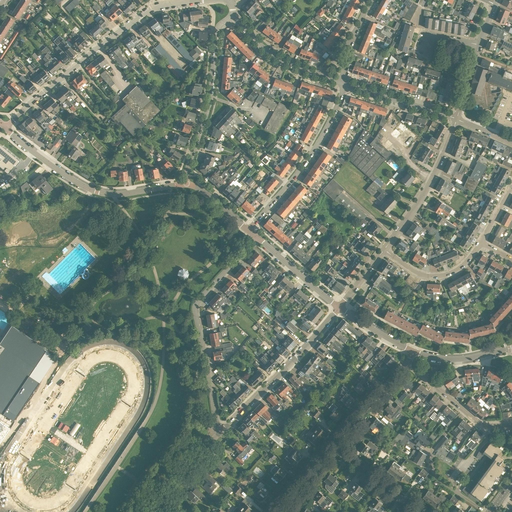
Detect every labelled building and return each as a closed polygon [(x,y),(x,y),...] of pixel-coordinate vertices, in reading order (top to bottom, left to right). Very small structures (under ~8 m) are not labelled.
[(23,0),(20,0),(19,3),(28,9),(30,6),(28,5),(29,3),(23,0)] [(120,0),(118,0),(117,1),(118,2),(116,5),(122,12),(123,11),(126,14),(127,14),(128,13),(128,12),(130,10),(120,0)] [(120,0),(130,10),(135,6),(129,0),(127,2),(125,0),(120,0)] [(260,12),(256,8),(261,3),(257,0),(255,0),(254,1),(252,0),(251,0),(248,4),(258,14),(260,12)] [(345,4),(348,6),(347,9),(354,12),(357,7),(343,0),(342,2),(345,3),(345,4)] [(392,5),(389,3),(383,0),(382,0),(380,5),(386,9),(389,11),(391,7),(394,9),(396,7),(392,5)] [(511,9),(511,0),(504,0),(502,4),(511,9)] [(116,5),(115,5),(112,1),(108,6),(108,7),(111,9),(117,17),(122,12),(116,5)] [(19,3),(16,7),(24,12),(25,9),(27,10),(28,9),(19,3)] [(471,3),(468,9),(465,8),(468,9),(475,13),(478,7),(471,3)] [(73,8),(69,4),(65,8),(69,12),(73,8)] [(251,18),(254,14),(256,16),(258,14),(248,4),(243,9),(249,14),(248,15),(251,18)] [(377,10),(383,14),(386,9),(380,5),(377,10)] [(16,7),(14,11),(23,17),(24,15),(23,13),(24,12),(16,7)] [(117,17),(111,9),(108,7),(106,9),(108,11),(106,14),(112,21),(117,17)] [(341,12),(351,17),(354,12),(347,9),(344,7),(342,10),(339,9),(338,10),(341,12)] [(321,8),(316,13),(320,17),(325,12),(321,8)] [(451,8),(449,14),(452,14),(452,15),(453,15),(458,16),(459,16),(460,14),(460,13),(458,12),(454,10),(454,9),(451,8)] [(498,15),(507,18),(510,12),(501,8),(498,15)] [(475,13),(468,9),(464,16),(472,19),(475,13)] [(379,20),(383,14),(377,10),(373,16),(379,20)] [(14,11),(11,15),(18,20),(20,17),(22,19),(23,17),(14,11)] [(189,14),(191,25),(197,28),(197,26),(207,27),(208,17),(205,17),(202,17),(201,11),(189,12),(189,14)] [(351,17),(341,12),(340,14),(338,17),(341,19),(348,23),(351,17)] [(174,30),(172,22),(171,22),(170,18),(169,19),(168,14),(162,16),(163,24),(165,23),(166,28),(170,27),(171,31),(174,30)] [(190,24),(191,25),(189,14),(182,15),(184,22),(178,23),(183,28),(186,32),(187,30),(190,24)] [(101,17),(99,15),(94,19),(96,22),(103,29),(108,24),(101,17)] [(326,22),(324,21),(316,15),(314,18),(318,21),(319,20),(325,24),(326,22)] [(496,21),(504,25),(507,18),(498,15),(496,21)] [(5,20),(14,26),(15,24),(13,23),(15,21),(7,16),(5,20)] [(103,29),(96,22),(94,19),(91,16),(89,17),(86,20),(88,22),(98,33),(101,31),(102,31),(103,30),(103,29)] [(148,24),(154,32),(160,28),(154,19),(148,24)] [(5,20),(2,24),(9,29),(10,27),(12,28),(14,26),(5,20)] [(341,34),(345,29),(336,21),(332,27),(341,34)] [(94,38),(95,37),(96,36),(96,35),(98,33),(88,22),(85,24),(91,30),(88,32),(94,38)] [(368,28),(382,33),(383,30),(381,29),(382,27),(377,25),(371,22),(368,28)] [(2,24),(0,26),(0,29),(8,34),(9,33),(8,31),(9,29),(2,24)] [(145,37),(150,33),(145,25),(139,30),(141,34),(142,33),(145,37)] [(301,29),(295,25),(291,30),(297,34),(301,29)] [(413,34),(415,27),(406,25),(404,31),(413,34)] [(268,36),(272,31),(266,26),(262,32),(268,36)] [(331,34),(337,38),(341,34),(332,27),(328,31),(327,31),(331,34)] [(502,39),(505,31),(494,27),(491,35),(502,39)] [(366,34),(372,36),(373,34),(377,35),(377,36),(384,38),(385,35),(382,33),(368,28),(366,34)] [(0,29),(0,35),(5,39),(8,34),(0,29)] [(231,41),(236,36),(231,31),(226,36),(231,41)] [(277,34),(272,31),(268,36),(273,40),(277,34)] [(337,38),(331,34),(327,31),(324,35),(324,36),(327,38),(333,43),(337,38)] [(402,37),(411,40),(413,34),(404,31),(402,37)] [(70,34),(73,36),(83,48),(83,47),(85,45),(86,46),(88,44),(82,37),(79,39),(78,38),(77,37),(75,34),(73,32),(70,34)] [(128,37),(135,46),(136,47),(140,43),(144,48),(146,46),(141,38),(138,40),(133,34),(128,37)] [(277,34),(273,40),(278,44),(282,38),(277,34)] [(371,39),(372,36),(366,34),(363,40),(370,42),(373,44),(380,47),(381,44),(374,42),(375,40),(371,39)] [(80,50),(83,48),(73,36),(70,38),(72,41),(73,40),(74,41),(73,42),(74,43),(72,45),(78,53),(81,50),(80,50)] [(235,46),(240,41),(236,36),(231,41),(235,46)] [(123,41),(128,48),(130,50),(132,48),(135,46),(128,37),(123,41)] [(400,43),(409,46),(411,40),(402,37),(400,43)] [(333,43),(327,38),(323,44),(328,49),(333,43)] [(290,39),(288,41),(287,41),(283,47),(288,50),(294,41),(290,39)] [(74,52),(70,47),(63,40),(60,42),(67,49),(65,51),(70,57),(70,58),(71,59),(74,56),(73,56),(76,53),(74,51),(74,52)] [(293,54),(297,48),(299,48),(301,44),(294,40),(294,41),(288,50),(293,54)] [(370,42),(363,40),(361,45),(367,48),(370,49),(371,50),(372,46),(373,47),(379,49),(380,47),(373,44),(370,42)] [(240,50),(245,45),(240,41),(235,46),(240,50)] [(502,45),(511,50),(511,49),(511,44),(504,41),(502,45)] [(495,44),(494,44),(488,42),(486,49),(492,50),(496,52),(498,46),(495,45),(495,44)] [(307,43),(306,47),(305,46),(303,50),(301,49),(298,56),(304,58),(307,52),(308,48),(310,44),(307,43)] [(409,46),(400,43),(398,50),(407,53),(409,46)] [(119,52),(121,51),(116,45),(115,45),(114,46),(111,48),(122,63),(123,62),(126,66),(128,68),(130,70),(135,66),(131,61),(128,63),(126,60),(125,61),(119,52)] [(244,55),(249,50),(245,45),(240,50),(244,55)] [(365,54),(368,55),(372,57),(373,55),(369,53),(370,49),(367,48),(361,45),(358,51),(365,54)] [(500,49),(509,54),(511,55),(511,50),(502,45),(500,49)] [(69,59),(64,52),(57,46),(55,48),(58,52),(58,54),(57,55),(64,64),(65,63),(66,63),(67,62),(67,61),(69,59)] [(156,50),(154,48),(154,47),(151,50),(151,52),(157,59),(161,55),(160,55),(158,52),(156,50)] [(120,65),(122,68),(126,66),(123,62),(122,63),(111,48),(109,50),(108,50),(107,51),(107,52),(111,58),(113,56),(120,65)] [(189,54),(190,55),(192,57),(194,60),(199,55),(194,50),(189,54)] [(232,58),(231,58),(231,53),(228,51),(227,50),(226,50),(225,57),(224,57),(223,65),(231,65),(232,58)] [(244,55),(242,57),(244,60),(247,58),(249,59),(254,54),(249,50),(244,55)] [(317,63),(319,56),(316,55),(317,52),(313,51),(312,54),(310,60),(317,63)] [(310,60),(312,54),(307,52),(304,58),(310,60)] [(49,61),(57,70),(59,67),(60,68),(62,66),(56,59),(53,61),(47,54),(44,56),(49,61)] [(104,70),(109,66),(110,65),(102,55),(97,59),(96,60),(102,67),(104,70)] [(49,61),(44,56),(42,59),(46,63),(44,65),(52,74),(55,73),(54,72),(57,70),(49,61)] [(407,65),(409,66),(408,69),(413,71),(416,60),(409,58),(407,65)] [(131,61),(135,66),(137,68),(139,66),(139,65),(138,64),(133,59),(131,61)] [(96,60),(91,64),(97,71),(102,67),(96,60)] [(423,62),(416,60),(413,71),(419,73),(418,76),(421,77),(423,71),(419,70),(420,69),(421,69),(423,62)] [(496,69),(496,68),(490,66),(491,62),(483,60),(481,66),(489,69),(488,71),(492,72),(503,77),(505,72),(496,69)] [(0,77),(2,79),(8,69),(6,68),(6,67),(1,62),(0,61),(0,77)] [(16,64),(21,69),(24,66),(19,61),(16,64)] [(362,64),(356,62),(355,66),(352,73),(358,75),(360,68),(362,64)] [(49,78),(49,77),(43,70),(41,72),(36,67),(33,63),(30,65),(32,67),(31,67),(35,71),(36,72),(44,81),(46,79),(47,79),(49,78)] [(97,71),(91,64),(86,68),(90,73),(89,74),(92,77),(95,75),(96,77),(99,74),(97,71)] [(170,65),(169,64),(167,67),(178,78),(180,76),(178,74),(176,72),(174,70),(172,67),(170,65)] [(243,73),(247,68),(244,64),(239,64),(239,69),(238,72),(243,73)] [(250,69),(250,70),(248,72),(253,76),(259,68),(254,64),(250,69)] [(42,84),(42,83),(44,81),(36,72),(35,71),(31,67),(29,69),(32,73),(30,75),(32,77),(39,85),(40,85),(41,85),(42,84)] [(511,73),(506,71),(505,72),(503,77),(492,72),(488,71),(483,69),(478,67),(469,92),(472,93),(474,102),(477,101),(477,105),(480,105),(481,108),(488,107),(490,107),(491,111),(495,110),(495,106),(497,106),(496,102),(500,101),(499,97),(502,97),(501,93),(491,94),(489,83),(511,92),(511,91),(511,73)] [(259,68),(253,76),(252,76),(257,80),(264,72),(259,68)] [(373,68),(372,71),(370,79),(375,80),(378,72),(379,70),(373,68)] [(431,79),(434,71),(427,69),(425,77),(431,79)] [(370,79),(372,71),(366,70),(364,77),(370,79)] [(384,75),(382,75),(383,71),(379,70),(378,72),(375,80),(381,82),(384,75)] [(105,71),(102,73),(100,75),(102,78),(107,84),(112,80),(105,71)] [(441,73),(434,71),(431,79),(430,82),(437,84),(439,81),(438,81),(441,73)] [(257,80),(266,88),(271,79),(268,77),(269,76),(264,72),(257,80)] [(76,79),(84,89),(88,86),(87,84),(89,82),(86,79),(86,80),(81,74),(76,79)] [(387,84),(389,77),(384,75),(381,82),(387,84)] [(35,89),(36,88),(30,81),(28,78),(26,80),(21,76),(20,77),(19,78),(23,82),(32,92),(34,90),(35,89)] [(400,82),(401,78),(396,76),(394,80),(392,87),(398,89),(400,82)] [(79,94),(84,89),(76,79),(71,83),(75,88),(74,89),(79,94)] [(272,85),(272,88),(278,90),(279,88),(281,81),(275,79),(273,86),(272,85)] [(23,91),(21,89),(23,87),(19,84),(17,86),(13,82),(10,80),(7,84),(5,85),(6,85),(6,86),(15,93),(18,97),(23,91)] [(281,81),(279,88),(282,89),(281,93),(280,96),(282,97),(287,83),(281,81)] [(301,94),(303,90),(306,91),(308,84),(302,82),(299,89),(298,93),(297,96),(299,97),(300,93),(301,94)] [(398,89),(404,90),(406,83),(400,82),(398,89)] [(420,96),(422,89),(418,88),(417,87),(418,87),(415,86),(416,83),(413,82),(412,85),(409,92),(415,94),(416,93),(418,94),(417,95),(420,96)] [(195,83),(194,87),(194,89),(193,89),(192,93),(192,95),(197,95),(198,94),(200,94),(201,88),(201,84),(195,83)] [(293,96),(294,93),(291,92),(293,86),(287,83),(282,97),(285,98),(286,94),(287,93),(293,96)] [(448,83),(446,89),(454,92),(456,85),(448,83)] [(312,93),(314,86),(308,84),(306,91),(304,96),(305,96),(307,96),(308,96),(310,97),(312,93)] [(6,85),(5,85),(4,87),(7,89),(4,93),(6,94),(4,96),(2,94),(0,95),(0,99),(1,100),(0,101),(0,104),(3,107),(15,93),(6,86),(6,85)] [(314,86),(312,93),(314,93),(313,97),(314,98),(313,101),(313,102),(315,103),(320,88),(314,86)] [(79,103),(75,99),(77,98),(75,95),(74,96),(70,91),(69,92),(66,87),(60,92),(67,100),(71,105),(75,108),(79,103)] [(137,87),(128,94),(122,100),(126,104),(111,118),(117,124),(120,122),(133,136),(160,111),(150,101),(142,92),(137,87)] [(234,88),(231,91),(231,90),(226,96),(231,100),(241,89),(239,87),(237,90),(234,88)] [(320,101),(321,96),(324,96),(326,90),(320,88),(315,103),(318,104),(319,100),(320,101)] [(241,89),(231,100),(236,104),(237,103),(239,105),(243,101),(241,99),(243,96),(241,94),(243,91),(241,89)] [(452,99),(454,92),(446,89),(443,96),(452,99)] [(326,90),(324,96),(330,98),(332,92),(326,90)] [(252,102),(258,95),(253,91),(247,98),(252,102)] [(61,103),(63,104),(65,103),(69,107),(70,106),(71,107),(70,109),(74,112),(76,110),(75,108),(71,105),(67,100),(60,92),(55,96),(61,103)] [(115,103),(120,98),(116,94),(117,94),(115,92),(114,94),(115,95),(111,99),(115,103)] [(255,101),(259,103),(272,110),(273,110),(275,111),(265,129),(273,134),(288,108),(279,103),(278,105),(276,104),(259,94),(255,101)] [(450,105),(452,99),(443,96),(441,103),(450,105)] [(59,111),(56,107),(58,105),(52,98),(48,102),(57,113),(59,111)] [(350,98),(347,107),(353,109),(354,106),(357,100),(350,98)] [(196,101),(197,100),(191,99),(186,100),(185,105),(189,107),(197,108),(199,102),(196,101)] [(360,108),(362,102),(357,100),(354,106),(360,108)] [(49,113),(51,111),(54,115),(57,113),(48,102),(43,106),(49,113)] [(360,108),(359,112),(358,115),(360,116),(361,116),(362,113),(365,114),(367,110),(369,104),(362,102),(360,108)] [(371,119),(375,106),(369,104),(367,110),(370,111),(369,115),(368,118),(371,119)] [(381,108),(375,106),(371,119),(373,120),(375,115),(378,116),(378,114),(379,114),(381,108)] [(312,108),(312,109),(311,111),(315,113),(321,117),(325,110),(318,107),(316,110),(312,108)] [(381,108),(379,114),(385,116),(387,110),(381,108)] [(228,113),(240,125),(242,122),(236,116),(238,114),(232,109),(228,113)] [(48,123),(49,122),(52,126),(56,122),(52,119),(46,114),(43,110),(40,113),(38,110),(33,114),(36,118),(38,120),(39,122),(40,122),(42,124),(41,125),(47,132),(50,129),(45,123),(48,123)] [(193,121),(195,114),(188,112),(188,111),(185,110),(183,117),(186,118),(189,119),(189,120),(190,120),(193,121)] [(311,111),(308,110),(307,112),(310,113),(308,117),(312,118),(318,122),(321,117),(315,113),(311,111)] [(240,125),(228,113),(223,117),(229,123),(236,129),(233,126),(234,124),(239,129),(242,126),(240,125)] [(397,115),(405,122),(408,123),(409,122),(411,123),(413,116),(407,114),(407,115),(399,113),(397,115)] [(354,121),(352,120),(344,115),(341,120),(349,124),(351,125),(354,121)] [(31,129),(32,130),(34,128),(34,127),(36,125),(30,117),(25,122),(31,129)] [(223,117),(220,121),(232,133),(234,135),(237,133),(234,131),(236,129),(229,123),(223,117)] [(309,124),(315,128),(318,122),(312,118),(310,121),(307,119),(306,120),(303,118),(302,120),(305,122),(309,124)] [(424,127),(426,120),(418,118),(416,124),(420,126),(424,127)] [(347,128),(349,129),(351,125),(349,124),(341,120),(339,123),(347,128)] [(37,133),(32,130),(31,129),(25,122),(25,121),(19,126),(26,134),(31,137),(32,136),(34,137),(37,133)] [(221,132),(223,133),(226,136),(228,138),(232,133),(220,121),(216,125),(221,132)] [(445,134),(438,130),(435,128),(437,124),(432,122),(431,124),(429,128),(436,132),(433,137),(440,142),(445,134)] [(182,131),(189,133),(191,126),(184,124),(180,123),(178,130),(182,131)] [(350,129),(349,129),(347,128),(339,123),(337,128),(345,132),(347,133),(350,129)] [(312,133),(315,128),(309,124),(306,129),(312,133)] [(445,134),(448,128),(444,126),(442,125),(437,124),(435,128),(438,130),(445,134)] [(211,136),(220,139),(221,135),(223,133),(221,132),(216,125),(214,128),(213,132),(212,132),(211,135),(211,136)] [(347,134),(347,133),(345,132),(337,128),(335,132),(343,136),(346,137),(348,134),(347,134)] [(75,131),(74,130),(72,129),(65,138),(64,138),(62,141),(60,143),(64,145),(67,140),(74,145),(81,136),(75,131)] [(296,131),(309,138),(312,133),(306,129),(305,131),(301,129),(300,130),(297,129),(296,131)] [(295,137),(300,140),(306,143),(309,138),(296,131),(295,133),(297,134),(295,137)] [(335,132),(333,136),(343,141),(346,137),(343,136),(335,132)] [(124,134),(119,138),(123,142),(128,138),(124,134)] [(179,136),(175,134),(173,138),(174,138),(177,140),(176,143),(180,145),(181,146),(182,145),(185,146),(186,142),(185,141),(186,139),(179,136)] [(433,137),(429,135),(428,137),(426,136),(424,139),(429,144),(430,143),(431,145),(432,144),(437,148),(440,142),(433,137)] [(485,137),(481,135),(477,144),(482,146),(485,137)] [(343,141),(333,136),(331,139),(341,145),(343,142),(342,142),(343,141)] [(59,144),(60,143),(62,141),(57,137),(52,144),(57,148),(59,144)] [(487,148),(490,139),(485,137),(482,146),(487,148)] [(424,138),(423,139),(421,143),(424,145),(422,148),(425,150),(423,153),(430,158),(434,151),(427,147),(429,144),(424,139),(424,138)] [(336,148),(339,149),(341,145),(331,139),(328,143),(336,148)] [(298,143),(296,146),(292,143),(292,144),(289,141),(287,144),(289,145),(300,153),(303,148),(298,143)] [(500,143),(495,141),(492,148),(491,151),(496,153),(500,143)] [(219,146),(217,145),(217,144),(209,142),(207,149),(215,151),(216,149),(219,150),(220,146),(219,146)] [(334,152),(336,153),(338,150),(336,149),(336,148),(328,143),(326,147),(334,152)] [(500,143),(496,153),(501,156),(506,146),(500,143)] [(0,168),(8,175),(19,160),(0,144),(0,168)] [(290,153),(296,158),(300,153),(289,145),(287,144),(286,146),(289,148),(292,151),(290,153)] [(72,150),(69,155),(67,153),(66,154),(70,156),(75,159),(78,155),(83,159),(86,154),(80,151),(81,151),(72,145),(70,148),(72,150)] [(511,148),(506,146),(501,156),(506,158),(507,159),(511,148)] [(178,161),(181,155),(175,151),(171,149),(169,152),(172,154),(171,157),(174,159),(175,160),(175,159),(178,161)] [(293,163),(296,158),(290,153),(289,156),(282,151),(280,153),(280,154),(283,156),(293,163)] [(321,155),(331,163),(334,159),(324,151),(321,155)] [(398,164),(400,162),(391,153),(389,155),(398,164)] [(416,158),(413,156),(411,159),(417,163),(419,160),(422,161),(426,164),(430,158),(423,153),(421,157),(418,155),(416,158)] [(216,160),(214,160),(215,157),(212,156),(212,157),(207,154),(205,159),(214,162),(215,163),(216,160)] [(279,156),(282,158),(281,158),(285,161),(283,163),(289,168),(293,163),(283,156),(280,154),(279,156)] [(321,155),(318,159),(329,166),(331,163),(334,164),(331,163),(321,155)] [(485,164),(487,159),(481,155),(478,160),(487,166),(488,166),(485,164)] [(261,161),(266,165),(270,161),(264,157),(261,161)] [(335,159),(337,161),(343,165),(344,162),(337,157),(335,159)] [(157,163),(161,167),(164,171),(165,170),(168,173),(173,168),(168,162),(165,159),(163,162),(161,159),(157,163)] [(318,159),(316,163),(325,169),(328,166),(329,166),(318,159)] [(466,166),(463,164),(458,162),(457,161),(456,164),(449,160),(444,171),(448,173),(451,175),(454,176),(456,171),(462,174),(466,166)] [(479,182),(486,168),(487,166),(478,160),(477,162),(477,163),(473,171),(470,177),(479,182)] [(286,173),(289,168),(283,163),(281,166),(275,161),(273,164),(276,166),(286,173)] [(313,166),(323,173),(325,169),(316,163),(313,166)] [(286,173),(276,166),(274,169),(278,171),(276,173),(282,178),(286,173)] [(311,170),(318,175),(319,174),(321,172),(323,173),(313,166),(311,170)] [(497,174),(507,178),(510,172),(503,168),(501,167),(500,170),(499,170),(499,171),(496,170),(494,172),(497,174)] [(137,180),(143,179),(141,169),(134,170),(134,169),(131,169),(132,176),(135,175),(135,177),(137,177),(137,180)] [(127,180),(127,171),(126,171),(123,171),(123,172),(119,172),(119,170),(111,171),(111,177),(119,176),(119,181),(127,180)] [(155,179),(159,178),(157,170),(147,172),(148,178),(151,177),(151,178),(155,178),(155,179)] [(221,176),(218,173),(220,172),(218,170),(215,173),(214,173),(209,179),(214,184),(221,176)] [(227,178),(228,177),(230,179),(235,173),(236,172),(234,170),(231,172),(232,172),(229,175),(228,173),(227,172),(225,171),(221,176),(214,184),(218,188),(224,181),(227,178)] [(320,177),(318,175),(311,170),(308,174),(315,179),(319,181),(321,178),(320,177)] [(404,170),(402,172),(401,172),(399,174),(398,174),(394,179),(399,183),(400,181),(407,187),(414,179),(404,170)] [(237,175),(235,173),(230,179),(227,182),(230,184),(233,181),(233,180),(235,178),(237,175)] [(315,179),(308,174),(305,178),(317,186),(319,182),(319,181),(315,179)] [(507,178),(497,174),(497,175),(496,174),(494,178),(497,179),(504,183),(507,178)] [(33,181),(29,184),(30,186),(34,191),(37,189),(38,189),(41,186),(47,194),(52,189),(51,190),(42,179),(43,178),(41,175),(33,181)] [(270,177),(267,180),(274,187),(278,182),(273,177),(272,179),(270,177)] [(470,177),(469,177),(464,187),(465,187),(473,192),(479,182),(470,177)] [(305,178),(303,181),(303,182),(312,188),(315,185),(317,186),(305,178)] [(453,184),(442,178),(439,184),(446,188),(450,190),(453,184)] [(334,200),(341,193),(344,189),(333,179),(322,190),(334,200)] [(494,185),(502,189),(504,183),(497,179),(496,182),(493,181),(493,182),(492,183),(494,185)] [(264,183),(272,190),(274,187),(267,180),(264,183)] [(380,201),(385,196),(388,199),(380,208),(386,214),(396,202),(373,181),(366,190),(372,195),(377,189),(381,193),(376,198),(380,201)] [(21,187),(22,192),(30,186),(29,184),(27,182),(21,187)] [(456,182),(454,186),(463,190),(465,187),(464,187),(456,182)] [(238,194),(236,193),(242,186),(239,183),(236,187),(232,191),(227,196),(232,201),(238,194)] [(269,192),(272,190),(264,183),(262,185),(264,187),(269,192)] [(231,186),(229,185),(227,187),(227,186),(222,192),(227,196),(232,191),(236,187),(233,184),(231,186)] [(439,184),(436,190),(443,194),(443,193),(447,195),(448,193),(444,191),(446,188),(439,184)] [(300,185),(297,188),(304,194),(307,190),(300,185)] [(490,193),(495,196),(497,193),(499,194),(502,189),(494,185),(492,190),(490,193)] [(301,197),(304,194),(297,188),(294,191),(301,197)] [(242,198),(246,193),(244,191),(234,202),(239,206),(244,200),(242,198)] [(291,195),(298,201),(301,197),(294,191),(291,195)] [(493,199),(495,197),(486,192),(484,194),(485,195),(483,199),(481,198),(480,200),(482,202),(483,201),(485,202),(492,206),(495,200),(493,199)] [(341,193),(334,200),(362,225),(363,223),(365,221),(363,218),(366,216),(341,193)] [(288,198),(297,206),(300,202),(298,201),(291,195),(288,198)] [(5,210),(16,201),(12,196),(1,205),(5,210)] [(285,202),(294,209),(297,206),(288,198),(285,202)] [(241,206),(245,211),(253,202),(250,205),(246,201),(241,206)] [(435,205),(449,214),(454,217),(456,214),(452,211),(452,210),(448,208),(447,209),(444,207),(445,205),(439,201),(435,205)] [(253,202),(245,211),(250,215),(255,209),(253,207),(255,204),(253,202)] [(282,205),(291,213),(294,209),(285,202),(282,205)] [(489,211),(492,206),(485,202),(482,207),(489,211)] [(288,216),(291,213),(282,205),(279,209),(288,216)] [(439,214),(443,216),(444,214),(447,216),(449,214),(435,205),(432,210),(439,214)] [(486,216),(489,211),(482,207),(479,205),(477,208),(475,207),(472,205),(471,208),(472,208),(486,216)] [(486,216),(472,208),(471,209),(471,210),(476,212),(473,217),(476,218),(483,222),(486,216)] [(279,209),(276,212),(285,220),(288,216),(279,209)] [(274,213),(270,218),(276,223),(276,222),(280,218),(274,213)] [(456,226),(453,224),(438,215),(435,220),(443,225),(444,222),(447,224),(447,225),(454,229),(456,226)] [(273,235),(276,232),(278,229),(284,222),(280,218),(276,222),(279,224),(276,227),(274,225),(269,231),(273,235)] [(511,221),(504,218),(501,224),(508,227),(508,226),(511,228),(511,227),(511,221)] [(269,231),(274,225),(268,220),(263,226),(269,231)] [(381,228),(372,220),(369,223),(367,221),(366,221),(365,221),(377,232),(381,228)] [(374,236),(377,232),(365,221),(363,223),(369,229),(368,231),(374,236)] [(410,228),(420,236),(425,230),(421,227),(418,225),(418,226),(414,223),(410,228)] [(477,233),(477,232),(480,227),(474,223),(470,228),(477,233)] [(318,229),(321,232),(323,234),(324,232),(327,229),(322,225),(318,229)] [(431,228),(427,225),(425,228),(429,231),(428,234),(433,238),(435,235),(437,232),(431,228)] [(438,232),(440,229),(433,225),(431,228),(437,232),(438,233),(438,232)] [(503,233),(505,229),(500,226),(493,239),(494,240),(492,243),(498,246),(502,239),(499,237),(502,232),(503,233)] [(464,232),(474,238),(477,233),(470,228),(468,227),(467,228),(464,232)] [(420,236),(410,228),(407,232),(406,233),(410,236),(409,237),(416,241),(420,236)] [(278,229),(276,232),(273,235),(278,239),(283,233),(278,229)] [(282,243),(288,237),(293,232),(290,230),(285,235),(283,233),(278,239),(282,243)] [(282,243),(287,247),(294,240),(291,237),(295,234),(293,232),(288,237),(282,243)] [(461,237),(471,243),(474,238),(464,232),(462,236),(461,237)] [(503,249),(508,240),(511,242),(511,239),(511,232),(509,238),(506,237),(504,240),(502,239),(498,246),(503,249)] [(294,239),(298,242),(303,236),(300,233),(294,239)] [(298,242),(294,246),(290,251),(295,255),(300,249),(298,246),(300,244),(304,240),(306,242),(309,239),(304,234),(303,236),(298,242)] [(460,244),(467,248),(471,243),(461,237),(462,236),(460,234),(458,237),(461,238),(460,240),(462,241),(460,244)] [(365,238),(362,236),(358,241),(360,243),(363,245),(369,250),(373,245),(365,238)] [(295,255),(300,260),(306,253),(303,251),(308,246),(309,247),(313,242),(309,239),(306,242),(300,249),(295,255)] [(347,247),(351,250),(354,247),(346,240),(343,243),(348,247),(347,247)] [(406,247),(409,249),(413,252),(415,249),(416,248),(412,244),(410,247),(401,240),(397,246),(404,251),(406,247)] [(358,241),(354,246),(365,255),(369,250),(363,245),(360,243),(358,241)] [(300,260),(304,264),(310,257),(312,255),(310,253),(313,250),(316,247),(313,245),(306,253),(300,260)] [(321,250),(319,249),(313,256),(315,258),(319,254),(318,254),(321,250)] [(431,258),(431,251),(427,249),(427,256),(424,254),(422,256),(418,263),(423,266),(427,259),(428,259),(428,261),(430,261),(430,265),(431,258)] [(450,253),(449,251),(448,251),(444,253),(448,263),(453,261),(450,253)] [(459,258),(456,251),(450,253),(453,261),(459,258)] [(264,260),(264,259),(256,252),(252,256),(260,264),(264,260)] [(431,258),(430,265),(434,264),(435,267),(436,267),(436,268),(442,265),(438,255),(439,255),(438,252),(435,253),(436,256),(431,258)] [(418,263),(422,256),(417,253),(413,260),(418,263)] [(448,263),(444,253),(439,255),(438,255),(442,265),(448,263)] [(485,265),(488,258),(482,255),(477,266),(481,268),(480,268),(477,274),(480,278),(483,272),(484,271),(481,269),(482,268),(482,269),(484,265),(485,265)] [(247,262),(252,266),(253,267),(257,262),(260,264),(252,256),(247,262)] [(359,268),(364,262),(357,257),(355,260),(352,263),(359,268)] [(313,271),(322,261),(318,258),(315,262),(313,261),(308,267),(313,271)] [(345,261),(344,262),(342,264),(355,274),(359,268),(352,263),(350,266),(348,265),(348,264),(345,261)] [(383,265),(398,276),(399,274),(391,268),(392,266),(386,261),(383,265)] [(493,261),(487,272),(490,273),(491,271),(493,273),(495,271),(498,264),(493,261)] [(267,277),(275,268),(270,264),(262,272),(261,270),(259,272),(258,273),(262,276),(264,275),(267,277)] [(347,280),(349,278),(351,279),(355,274),(342,264),(340,267),(344,270),(346,271),(342,276),(347,280)] [(495,278),(496,278),(497,279),(498,278),(500,274),(501,273),(504,267),(498,264),(495,271),(493,273),(493,274),(495,276),(496,276),(495,278)] [(395,279),(398,276),(383,265),(379,270),(385,275),(387,273),(395,279)] [(247,279),(251,274),(251,273),(243,266),(239,271),(242,274),(247,279)] [(325,270),(333,277),(332,278),(329,276),(325,282),(330,286),(335,280),(337,277),(334,275),(337,272),(329,266),(325,270)] [(271,282),(276,276),(279,272),(275,268),(267,277),(269,279),(269,280),(271,282)] [(182,270),(178,270),(176,272),(175,275),(176,278),(179,280),(182,280),(184,279),(186,276),(186,273),(184,271),(182,270)] [(234,276),(242,283),(243,284),(243,283),(247,279),(242,274),(239,271),(234,276)] [(384,280),(386,278),(377,272),(374,276),(391,289),(397,295),(399,292),(384,280)] [(470,273),(465,275),(471,286),(476,283),(470,273)] [(471,286),(465,275),(459,278),(467,293),(469,292),(465,285),(468,283),(470,287),(471,286)] [(376,287),(387,295),(391,289),(374,276),(370,281),(372,282),(370,285),(375,288),(376,287)] [(284,277),(276,286),(280,290),(289,281),(284,277)] [(460,290),(463,293),(464,295),(465,294),(467,300),(470,298),(467,293),(459,278),(454,282),(458,289),(459,291),(460,290)] [(483,280),(480,278),(478,281),(487,287),(489,284),(483,280)] [(497,279),(496,278),(492,285),(496,288),(499,282),(500,280),(497,279)] [(226,285),(230,288),(234,292),(236,289),(234,288),(236,285),(230,280),(226,285)] [(339,294),(344,288),(337,282),(335,280),(330,286),(332,288),(339,294)] [(287,294),(294,286),(289,281),(280,290),(279,292),(281,294),(284,292),(287,294)] [(448,292),(450,297),(456,294),(454,291),(458,289),(454,282),(448,285),(451,291),(448,292)] [(244,284),(243,283),(243,284),(242,283),(240,285),(246,290),(248,292),(250,290),(244,284)] [(272,286),(269,284),(258,296),(261,299),(264,302),(265,300),(264,299),(264,298),(262,296),(265,294),(272,286)] [(221,290),(229,297),(230,296),(234,292),(233,292),(234,292),(230,288),(226,285),(221,290)] [(246,290),(240,285),(238,287),(244,293),(246,290)] [(272,286),(265,294),(267,296),(274,288),(272,286)] [(376,296),(379,292),(373,287),(370,291),(376,296)] [(296,293),(295,292),(289,299),(292,301),(295,297),(298,300),(304,294),(299,290),(296,293)] [(217,294),(213,298),(221,305),(223,303),(225,301),(224,300),(217,294)] [(304,294),(298,300),(301,302),(297,307),(300,309),(306,302),(305,301),(308,298),(304,294)] [(361,304),(375,313),(379,306),(366,297),(361,304)] [(221,305),(213,298),(209,303),(210,305),(207,309),(215,312),(221,306),(221,305)] [(503,318),(509,312),(511,308),(505,303),(497,312),(503,318)] [(316,305),(311,311),(319,318),(323,312),(318,308),(319,307),(316,305)] [(308,321),(309,319),(314,323),(319,318),(311,311),(307,315),(307,314),(305,316),(304,315),(303,317),(304,318),(308,321)] [(384,319),(388,321),(395,324),(399,317),(388,311),(384,319)] [(494,328),(500,321),(503,318),(497,312),(490,320),(492,322),(490,324),(494,328)] [(294,325),(290,322),(281,313),(277,317),(274,320),(279,325),(282,322),(285,325),(285,326),(293,333),(297,328),(294,325)] [(207,322),(215,320),(214,314),(212,314),(206,315),(207,322)] [(300,327),(306,332),(310,327),(307,324),(309,322),(308,321),(304,318),(303,317),(302,316),(300,318),(302,320),(298,325),(300,326),(300,327)] [(395,324),(399,326),(406,330),(410,322),(399,317),(395,324)] [(343,319),(336,327),(341,331),(342,332),(344,330),(350,334),(349,334),(356,340),(363,332),(359,329),(357,331),(343,319)] [(208,328),(219,326),(218,320),(215,320),(207,322),(208,328)] [(406,330),(410,332),(417,336),(419,332),(421,328),(410,322),(406,330)] [(430,338),(434,330),(423,324),(421,328),(419,332),(430,338)] [(494,328),(490,324),(480,326),(483,335),(495,332),(494,328)] [(0,412),(13,421),(39,383),(40,383),(56,358),(46,351),(47,349),(11,325),(0,342),(0,412)] [(297,343),(287,334),(285,336),(277,328),(278,327),(277,325),(273,329),(276,331),(277,332),(293,347),(297,343)] [(480,326),(476,328),(469,329),(470,332),(468,333),(470,338),(483,335),(480,326)] [(335,327),(331,332),(345,343),(347,340),(340,335),(342,333),(342,332),(341,331),(340,332),(335,327)] [(430,338),(434,340),(441,344),(443,340),(444,334),(442,334),(434,330),(430,338)] [(281,343),(289,351),(293,347),(277,332),(276,331),(274,333),(275,334),(275,335),(283,342),(281,343)] [(443,340),(452,341),(456,341),(457,332),(446,331),(445,334),(444,334),(443,340)] [(470,338),(468,333),(467,333),(457,332),(456,341),(469,343),(470,338)] [(330,333),(326,337),(341,349),(343,347),(340,344),(335,340),(336,338),(330,333)] [(367,336),(361,343),(363,345),(361,348),(359,347),(356,350),(360,354),(360,355),(372,341),(367,336)] [(284,357),(288,352),(282,346),(273,337),(270,339),(280,348),(277,350),(284,357)] [(323,341),(332,349),(333,347),(339,352),(341,349),(326,337),(323,341)] [(215,340),(210,340),(212,347),(217,346),(219,345),(222,345),(221,339),(218,339),(215,340)] [(368,349),(370,351),(376,345),(372,341),(360,355),(362,357),(364,355),(368,351),(367,351),(368,349)] [(332,357),(333,355),(321,344),(316,349),(326,357),(328,354),(332,357)] [(223,351),(218,351),(212,352),(214,360),(224,358),(223,353),(232,352),(231,346),(227,347),(223,348),(222,348),(223,351)] [(265,350),(272,356),(278,363),(282,358),(276,352),(274,354),(272,352),(267,348),(265,350)] [(378,361),(376,360),(378,358),(380,360),(386,353),(381,349),(376,354),(371,359),(370,360),(376,365),(378,361)] [(273,368),(260,355),(259,354),(257,353),(257,352),(255,354),(256,355),(260,359),(259,359),(262,362),(260,364),(263,366),(262,366),(268,372),(273,368)] [(261,352),(259,354),(260,355),(273,368),(277,363),(271,358),(269,355),(267,357),(261,352)] [(324,365),(321,363),(323,361),(314,354),(310,359),(314,362),(322,368),(328,373),(331,370),(324,365)] [(385,363),(386,363),(388,366),(394,360),(389,355),(386,359),(385,358),(382,361),(380,360),(377,364),(381,368),(385,363)] [(328,358),(326,361),(334,367),(336,365),(328,358)] [(322,368),(314,362),(310,359),(306,364),(318,374),(320,372),(315,367),(317,364),(322,368)] [(301,369),(302,369),(298,374),(305,380),(304,375),(308,378),(309,378),(310,376),(316,381),(318,379),(321,381),(325,376),(320,372),(318,374),(306,364),(301,369)] [(256,372),(254,375),(256,378),(260,382),(262,379),(264,376),(258,369),(255,372),(256,372)] [(473,382),(473,375),(472,370),(465,370),(466,377),(462,378),(465,383),(466,383),(466,385),(469,384),(469,380),(473,380),(473,382)] [(491,383),(495,373),(489,370),(486,376),(483,376),(482,383),(486,384),(487,382),(491,384),(491,383)] [(370,381),(374,377),(369,373),(365,377),(370,381)] [(502,376),(495,373),(491,383),(495,384),(492,390),(496,392),(500,386),(498,385),(502,376)] [(353,389),(354,390),(359,394),(364,388),(362,385),(367,380),(362,375),(361,374),(358,378),(361,380),(353,389)] [(462,378),(459,379),(456,374),(450,378),(455,386),(458,384),(460,386),(464,383),(465,383),(462,378)] [(260,382),(256,378),(254,375),(248,380),(251,383),(249,384),(252,387),(259,381),(260,382)] [(293,375),(289,379),(298,389),(300,387),(302,389),(305,387),(306,389),(311,385),(306,381),(302,384),(293,375)] [(219,385),(223,381),(218,376),(214,380),(219,385)] [(245,384),(243,383),(243,382),(239,379),(240,379),(237,382),(234,379),(232,377),(230,379),(232,381),(246,394),(251,390),(245,384)] [(450,390),(454,387),(455,386),(450,378),(444,382),(450,390)] [(406,389),(409,391),(413,386),(411,384),(412,383),(408,379),(403,385),(407,388),(406,389)] [(230,388),(241,399),(246,394),(232,381),(231,382),(230,382),(228,385),(231,388),(230,388)] [(290,394),(293,392),(284,382),(280,386),(288,394),(289,393),(290,394)] [(504,395),(511,389),(511,384),(510,382),(504,386),(500,390),(502,392),(503,391),(505,394),(504,395)] [(418,397),(425,388),(421,384),(418,388),(417,387),(413,393),(415,395),(417,392),(420,395),(418,397)] [(281,397),(284,400),(287,398),(285,396),(288,394),(280,386),(275,390),(281,397)] [(350,396),(352,394),(343,386),(341,388),(346,393),(340,400),(348,407),(354,400),(350,396)] [(236,403),(241,399),(230,388),(227,392),(230,395),(232,394),(233,396),(231,398),(236,403)] [(418,397),(423,402),(428,396),(427,396),(430,393),(425,388),(418,397)] [(219,393),(226,399),(224,401),(226,402),(229,406),(228,406),(231,409),(236,403),(231,398),(230,398),(222,390),(219,393)] [(408,395),(409,394),(406,391),(398,400),(397,399),(395,402),(397,404),(399,405),(401,403),(408,395)] [(455,396),(457,399),(460,402),(464,397),(462,395),(460,392),(455,396)] [(275,411),(281,405),(271,394),(266,398),(273,406),(272,408),(275,411)] [(429,407),(427,409),(429,411),(436,403),(439,399),(435,395),(430,401),(427,399),(424,403),(429,407)] [(489,407),(495,400),(494,400),(494,399),(491,397),(485,403),(489,407)] [(472,398),(465,406),(470,410),(475,405),(476,403),(477,402),(472,398)] [(439,399),(436,403),(429,411),(431,413),(434,410),(437,412),(444,403),(439,399)] [(470,410),(476,415),(482,407),(479,405),(481,403),(478,401),(477,402),(476,403),(475,405),(470,410)] [(511,405),(511,401),(501,406),(502,409),(511,408),(511,406),(511,405)] [(261,402),(258,406),(261,409),(269,417),(271,415),(266,410),(268,408),(261,402)] [(332,412),(329,416),(336,422),(339,419),(338,418),(341,415),(335,410),(337,408),(332,403),(328,409),(332,412)] [(388,412),(386,414),(393,420),(403,409),(402,408),(399,405),(397,404),(393,408),(389,404),(385,410),(388,412)] [(269,417),(261,409),(258,406),(253,410),(260,416),(261,414),(267,420),(269,421),(271,419),(269,418),(269,417)] [(443,422),(449,414),(452,411),(447,406),(442,412),(440,411),(437,415),(436,416),(438,418),(441,415),(445,419),(442,421),(443,422)] [(485,415),(489,410),(484,406),(482,407),(476,415),(481,419),(482,419),(483,420),(487,419),(485,415)] [(248,416),(251,419),(256,424),(258,422),(263,426),(266,424),(266,423),(261,418),(260,418),(253,411),(248,416)] [(452,421),(451,420),(456,414),(452,411),(449,414),(443,422),(446,424),(444,426),(446,428),(452,421)] [(256,424),(251,419),(248,416),(243,421),(249,427),(251,425),(253,427),(254,426),(257,429),(259,427),(256,424)] [(383,424),(385,422),(382,420),(380,421),(376,417),(373,420),(374,421),(370,427),(374,430),(376,427),(379,429),(383,424)] [(454,435),(456,437),(467,424),(463,420),(452,433),(454,435)] [(77,426),(74,423),(67,432),(71,435),(77,426)] [(250,430),(247,428),(243,423),(238,428),(244,434),(243,434),(246,436),(244,438),(249,442),(253,438),(249,434),(249,433),(248,432),(250,430)] [(467,424),(456,437),(460,440),(463,438),(462,438),(466,434),(471,427),(467,424)] [(310,430),(316,435),(319,438),(325,432),(321,428),(322,427),(320,425),(316,429),(313,427),(310,430)] [(255,430),(253,432),(259,439),(261,436),(255,430)] [(319,438),(316,435),(310,430),(306,435),(307,436),(305,438),(308,441),(309,440),(314,445),(319,438)] [(407,430),(403,434),(405,436),(413,441),(418,446),(419,447),(422,444),(425,447),(430,441),(426,438),(427,435),(422,431),(419,436),(418,435),(416,438),(407,430)] [(468,440),(470,441),(466,445),(473,451),(479,443),(477,441),(481,436),(476,431),(468,440)] [(400,444),(405,436),(403,434),(400,432),(394,439),(400,444)] [(445,436),(434,449),(437,452),(435,455),(437,457),(443,461),(443,460),(439,458),(439,457),(443,460),(446,457),(448,453),(445,451),(446,449),(444,447),(446,446),(446,445),(445,444),(449,440),(445,436)] [(388,447),(391,449),(396,442),(393,439),(388,447)] [(502,457),(502,456),(504,451),(504,452),(504,451),(489,440),(489,441),(488,441),(486,443),(485,444),(484,445),(483,446),(483,447),(482,448),(481,449),(480,450),(480,451),(479,452),(478,453),(478,454),(477,455),(477,456),(476,457),(480,460),(485,452),(496,460),(473,493),(465,487),(462,490),(463,491),(464,492),(466,494),(467,496),(468,497),(469,497),(471,499),(473,499),(474,500),(476,501),(477,502),(478,502),(479,503),(480,503),(506,466),(506,467),(502,462),(503,461),(502,461),(502,458),(502,457)] [(245,442),(241,446),(236,441),(232,446),(240,454),(244,449),(248,446),(245,442)] [(370,441),(367,445),(363,442),(358,449),(361,452),(361,453),(364,455),(365,454),(365,455),(368,451),(371,454),(372,455),(378,447),(370,441)] [(291,464),(294,460),(297,462),(302,456),(293,448),(284,458),(291,464)] [(419,458),(424,460),(427,455),(421,452),(419,450),(418,453),(414,450),(412,453),(419,458)] [(452,461),(456,455),(452,452),(451,455),(449,454),(447,457),(452,461)] [(420,466),(424,460),(419,458),(412,453),(410,456),(412,458),(411,459),(420,466)] [(244,463),(237,456),(235,459),(241,466),(244,463)] [(450,465),(453,461),(452,461),(447,457),(446,457),(443,460),(439,457),(439,458),(443,460),(443,461),(450,465)] [(218,461),(212,466),(217,470),(214,473),(219,477),(221,474),(220,473),(224,469),(227,472),(231,467),(226,462),(223,466),(218,461)] [(387,471),(394,476),(397,472),(399,469),(401,467),(394,462),(387,471)] [(283,477),(285,474),(279,468),(276,465),(274,467),(274,466),(270,471),(271,471),(270,472),(274,475),(270,479),(276,484),(279,480),(280,481),(283,478),(283,477)] [(399,469),(397,472),(394,476),(401,481),(403,479),(407,482),(411,478),(406,474),(399,469)] [(213,483),(215,481),(206,473),(204,476),(208,480),(202,487),(210,494),(217,486),(213,483)] [(325,488),(326,489),(326,490),(327,490),(331,494),(336,488),(335,487),(338,484),(335,481),(337,478),(335,476),(333,477),(329,474),(327,477),(326,476),(323,480),(327,483),(326,484),(325,485),(325,486),(325,488)] [(233,491),(221,480),(218,483),(229,494),(232,491),(233,491)] [(355,483),(350,489),(356,494),(353,498),(358,501),(363,494),(360,491),(362,488),(355,483)] [(263,498),(268,492),(262,486),(259,489),(258,488),(253,493),(253,494),(253,495),(253,496),(257,499),(258,499),(259,499),(259,498),(261,496),(263,498)] [(190,491),(185,496),(187,498),(187,497),(194,503),(198,498),(199,497),(201,499),(204,502),(207,499),(195,488),(192,492),(190,491)] [(430,503),(435,496),(431,494),(433,491),(430,489),(423,498),(430,503)] [(319,492),(313,498),(320,504),(323,501),(326,504),(329,500),(325,497),(319,492)] [(435,496),(430,503),(437,508),(441,502),(442,502),(445,498),(440,495),(438,498),(435,496)] [(371,505),(369,508),(371,509),(369,511),(381,511),(384,509),(381,507),(383,503),(380,500),(379,500),(376,498),(371,505)] [(461,505),(457,502),(459,500),(455,498),(451,503),(455,505),(457,507),(452,511),(464,511),(459,508),(461,505)] [(237,507),(242,511),(248,511),(251,509),(242,501),(237,507)]
